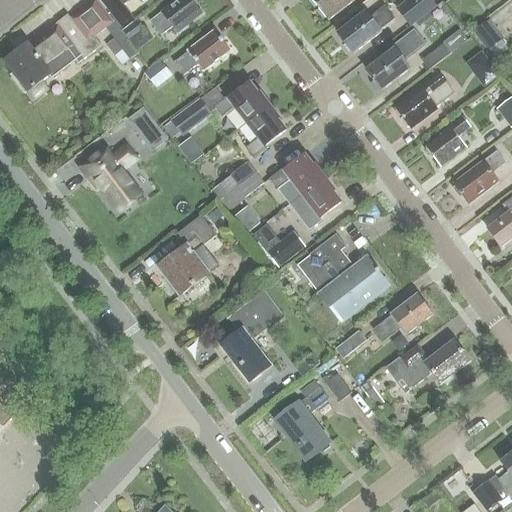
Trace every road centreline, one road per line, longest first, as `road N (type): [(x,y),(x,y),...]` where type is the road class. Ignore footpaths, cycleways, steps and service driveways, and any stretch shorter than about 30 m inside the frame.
road 1 (unclassified): [(511,344),(249,0)]
road 2 (tertiary): [(186,397),(0,161)]
road 3 (residential): [(360,511),(511,393)]
road 4 (residential): [(76,511),(186,397)]
road 5 (tertiary): [(269,511),(186,397)]
